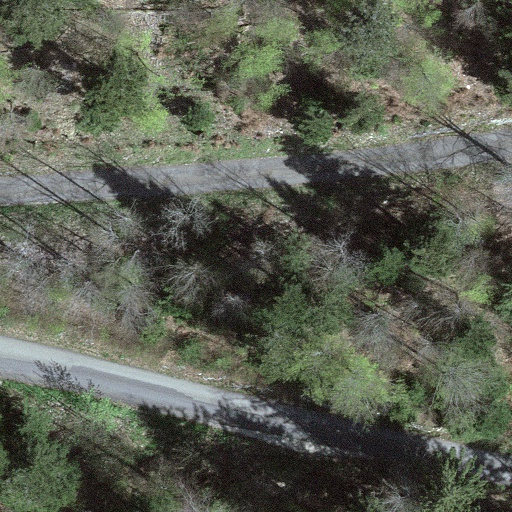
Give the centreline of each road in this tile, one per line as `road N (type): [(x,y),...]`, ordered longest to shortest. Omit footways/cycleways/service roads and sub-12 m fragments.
road 1 (unclassified): [(511,476),(0,357)]
road 2 (unclassified): [(511,132),(320,168),(0,185)]
